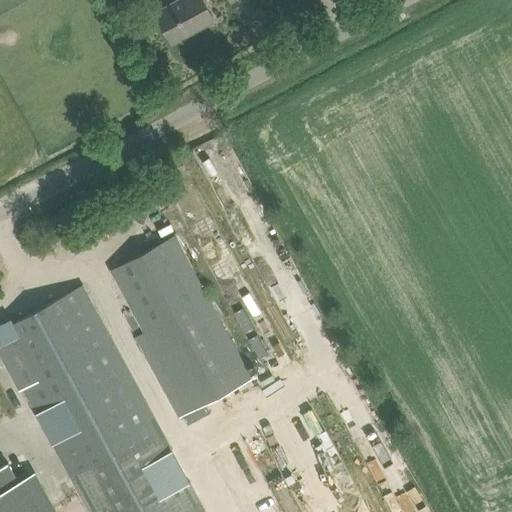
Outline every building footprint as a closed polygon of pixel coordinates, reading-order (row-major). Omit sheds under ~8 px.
[(142,1),(141,0),(116,0),(123,12),(142,1)] [(177,0),(156,11),(163,24),(172,42),(214,19),(204,0),(177,0)] [(243,10),(235,14),(238,21),(246,17),(243,10)] [(111,270),(120,287),(144,332),(135,337),(178,419),(251,380),(184,253),(174,235),(111,270)] [(22,388),(70,476),(160,428),(83,285),(13,322),(11,318),(0,324),(0,352),(4,360),(0,362),(0,374),(1,376),(9,372),(19,390),(22,388)] [(70,476),(89,511),(188,511),(202,505),(160,428),(70,476)] [(53,511),(32,473),(18,481),(8,463),(0,467),(0,511),(53,511)]
